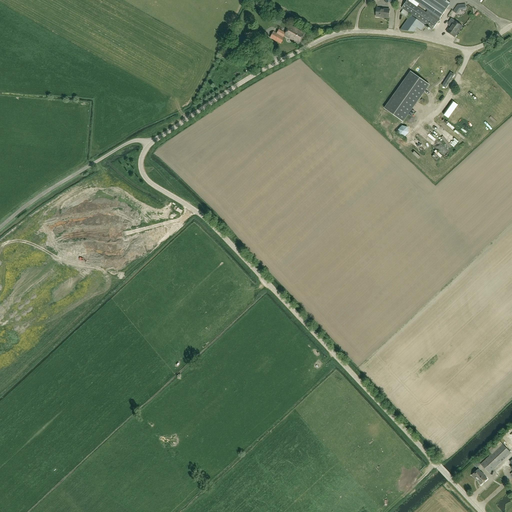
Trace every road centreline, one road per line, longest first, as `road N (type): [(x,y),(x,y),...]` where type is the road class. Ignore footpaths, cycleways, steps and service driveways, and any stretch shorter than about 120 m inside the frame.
road 1 (unclassified): [(481,511),(217,230),(145,178),(141,158),(149,144)]
road 2 (unclassified): [(149,144),(249,77),(334,34),(397,33),(473,48),(511,25)]
road 3 (unclassified): [(0,227),(119,147),(149,144)]
